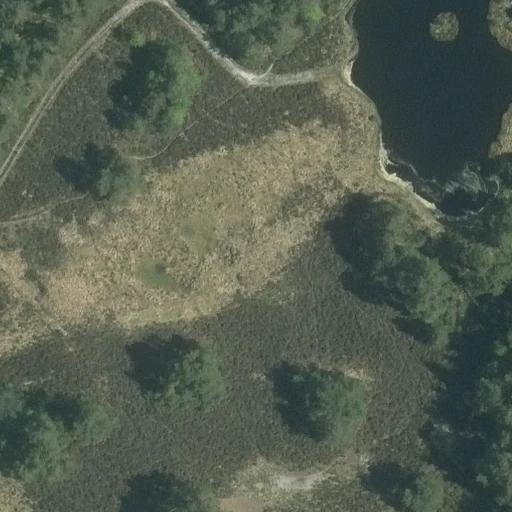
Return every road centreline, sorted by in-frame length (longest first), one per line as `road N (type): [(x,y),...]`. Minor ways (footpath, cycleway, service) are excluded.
road 1 (track): [(0,177),(59,83),(135,2),(150,0)]
road 2 (track): [(167,0),(236,71),(261,78)]
